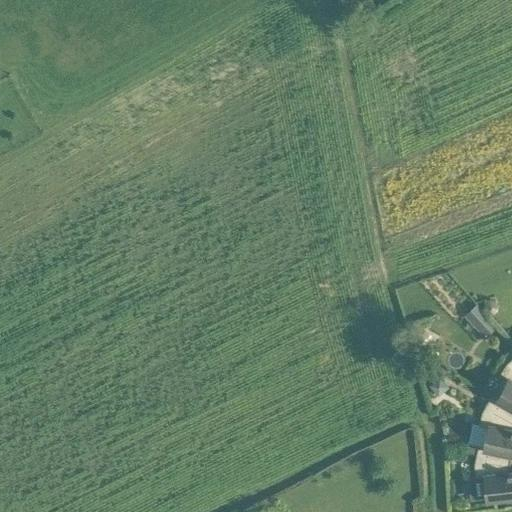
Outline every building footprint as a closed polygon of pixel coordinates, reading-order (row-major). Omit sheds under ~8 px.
[(475,302),(463,313),(473,324),(485,313),(475,302)] [(427,320),(420,330),(433,339),(439,328),(427,320)] [(511,357),(506,363),(499,375),(507,379),(497,397),(492,395),(511,406),(511,357)] [(430,363),(419,373),(429,386),(441,375),(430,363)] [(511,406),(492,395),(482,411),(479,424),(470,422),(465,443),(478,446),(511,452),(511,406)] [(511,453),(511,452),(478,446),(474,464),(476,477),(485,476),(487,498),(501,497),(504,499),(510,499),(511,496),(511,470),(510,471),(509,465),(511,453)]
